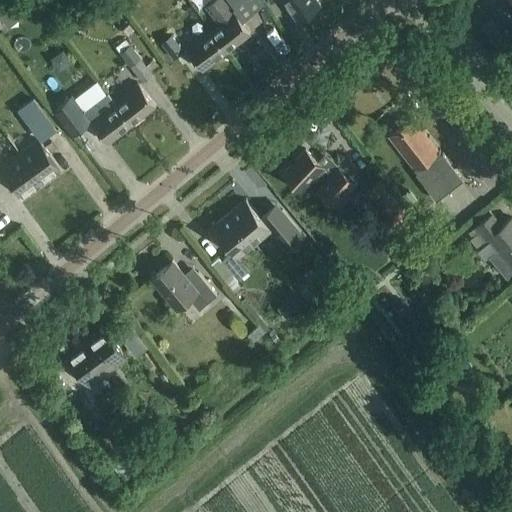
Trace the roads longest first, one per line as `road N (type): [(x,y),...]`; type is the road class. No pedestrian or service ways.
road 1 (tertiary): [(0,325),(387,0)]
road 2 (residential): [(486,95),(408,0)]
